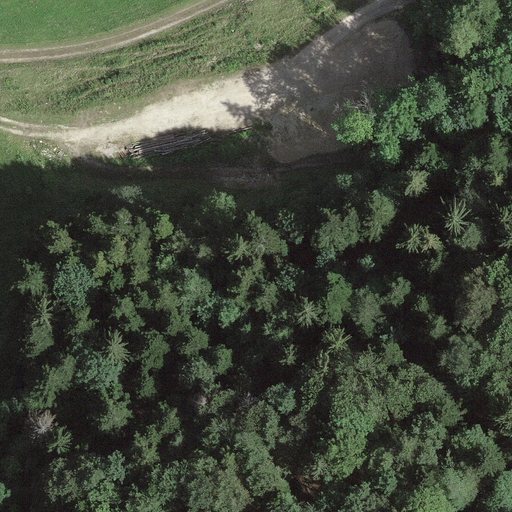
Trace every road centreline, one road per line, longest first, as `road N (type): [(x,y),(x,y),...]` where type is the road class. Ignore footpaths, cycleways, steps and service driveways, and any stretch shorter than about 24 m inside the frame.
road 1 (track): [(0,128),(39,150),(125,175),(264,169),(420,143),(511,150)]
road 2 (track): [(0,54),(96,46),(212,0)]
